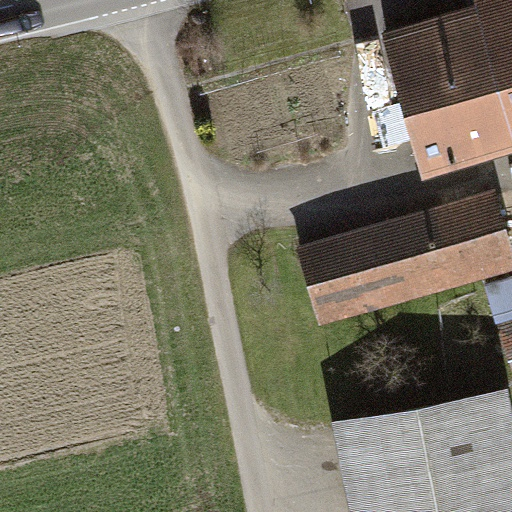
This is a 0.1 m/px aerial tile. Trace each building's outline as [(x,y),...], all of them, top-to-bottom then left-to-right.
[(423,168),(511,141),(511,127),(474,0),(459,0),(380,23),(423,168)] [(511,0),(474,0),(511,127),(511,0)] [(511,238),(496,185),(297,243),(320,321),(511,264),(511,238)] [(511,314),(498,319),(510,358),(511,357),(511,314)] [(511,511),(511,403),(507,379),(331,415),(350,511),(511,511)]
